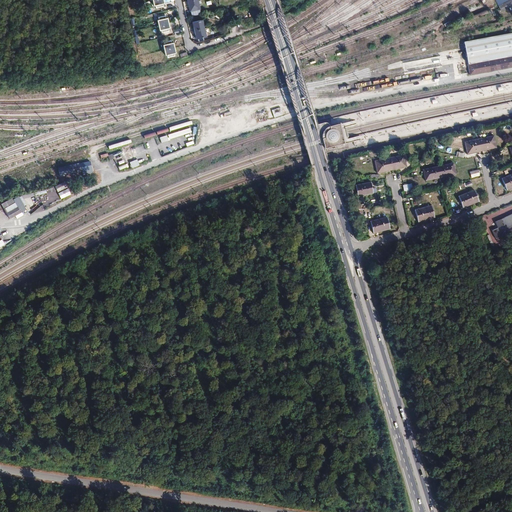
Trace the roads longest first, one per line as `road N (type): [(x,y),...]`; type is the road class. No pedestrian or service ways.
road 1 (primary): [(432,511),(349,245)]
road 2 (primary): [(343,247),(421,511)]
road 3 (primary): [(265,0),(343,247)]
road 4 (primary): [(349,245),(272,0)]
road 5 (track): [(511,366),(389,271),(366,243)]
road 6 (track): [(0,67),(93,53),(107,34),(105,0)]
